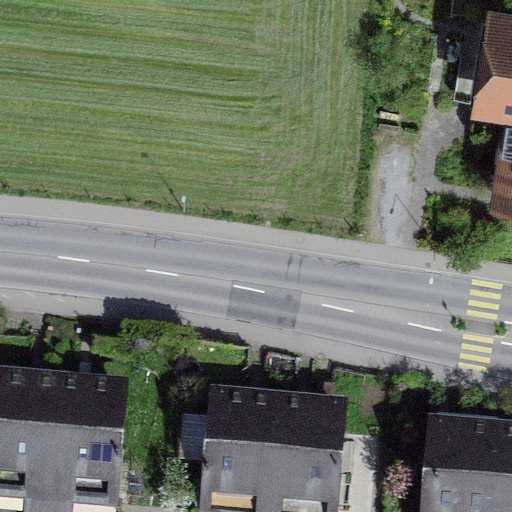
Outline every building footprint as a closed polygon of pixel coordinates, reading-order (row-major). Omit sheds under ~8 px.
[(500,21),(471,16),(458,93),(511,102),(511,165),(507,195),(511,195),(511,20),(501,18),(500,21)] [(0,511),(48,511),(59,387),(0,381),(0,511)] [(119,392),(59,387),(48,511),(108,511),(110,502),(119,392)] [(209,511),(208,511),(269,511),(278,406),(219,401),(209,511)] [(329,511),(337,411),(278,406),(269,511),(329,511)] [(429,511),(490,511),(497,435),(497,424),(437,420),(429,511)] [(511,511),(511,436),(497,435),(490,511),(511,511)] [(168,511),(169,507),(110,502),(108,511),(168,511)]
